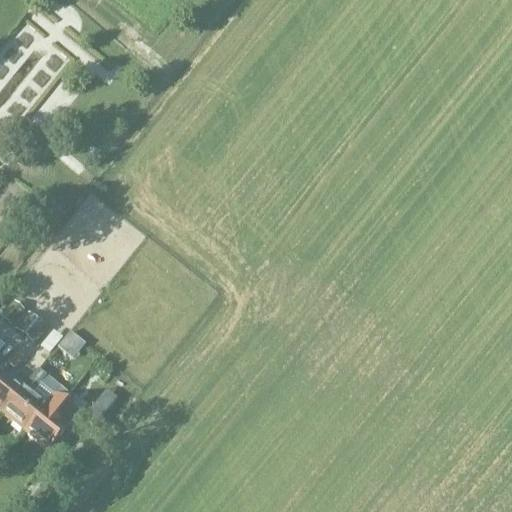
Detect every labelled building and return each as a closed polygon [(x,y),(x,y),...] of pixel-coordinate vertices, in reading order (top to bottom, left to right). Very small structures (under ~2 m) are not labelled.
[(21,23),(0,48),(0,90),(17,71),(23,76),(7,96),(23,109),(64,58),(21,23)] [(13,304),(0,320),(10,328),(23,313),(13,304)] [(27,316),(14,331),(33,347),(46,331),(27,316)] [(69,334),(56,349),(71,362),(84,347),(69,334)] [(14,353),(5,364),(14,371),(23,360),(14,353)] [(43,411),(28,399),(45,379),(37,372),(20,392),(20,393),(1,416),(24,434),(43,411)] [(20,393),(20,392),(0,376),(0,415),(1,416),(20,393)] [(77,416),(63,404),(68,397),(60,390),(43,411),(24,434),(47,453),(77,416)]
